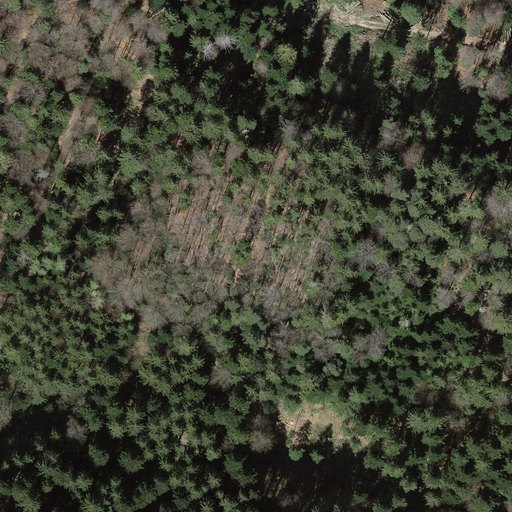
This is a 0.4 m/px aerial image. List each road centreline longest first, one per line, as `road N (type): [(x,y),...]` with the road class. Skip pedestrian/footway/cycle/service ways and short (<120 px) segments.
road 1 (track): [(280,0),(248,60),(46,208),(0,266)]
road 2 (track): [(322,0),(329,10),(511,52)]
